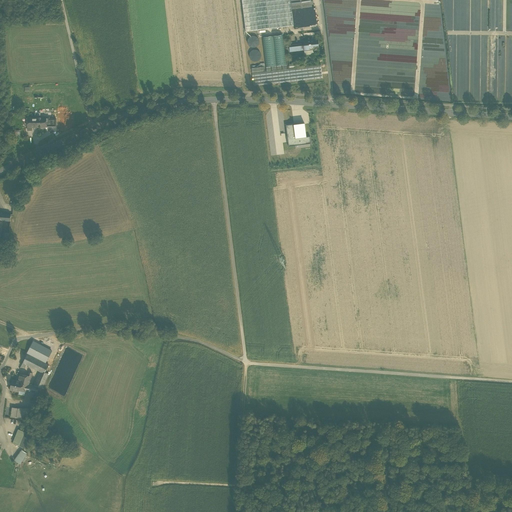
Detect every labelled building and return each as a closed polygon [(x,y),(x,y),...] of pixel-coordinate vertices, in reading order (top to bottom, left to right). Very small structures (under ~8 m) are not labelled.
[(241,0),(245,32),(293,26),(292,18),(290,0),(241,0)] [(310,0),(290,0),(291,9),(311,7),(310,0)] [(283,35),(262,38),(265,67),(286,65),(283,35)] [(247,41),(247,43),(248,45),(250,47),(252,48),(254,47),(256,47),(258,45),(259,43),(259,40),(258,38),(256,37),(254,36),(252,36),(250,37),(248,39),(247,41)] [(317,39),(302,40),(302,44),(303,50),(304,50),(313,49),(313,51),(319,50),(317,39)] [(249,55),(249,57),(250,59),(252,61),(254,62),(256,62),(258,61),(260,59),(261,57),(261,54),(260,52),(258,51),(256,50),(254,50),(251,51),(250,53),(249,55)] [(320,65),(251,73),(253,86),(322,78),(320,65)] [(49,117),(27,117),(27,130),(32,130),(31,128),(42,127),(42,128),(44,128),(45,127),(47,127),(47,122),(49,122),(49,119),(49,117)] [(306,137),(305,124),(294,126),(294,124),(285,125),(288,147),(311,144),(310,137),(306,137)] [(51,352),(33,342),(27,353),(29,354),(28,355),(31,356),(31,355),(45,362),(51,352)] [(28,355),(27,354),(23,363),(26,365),(39,372),(45,373),(45,372),(49,366),(31,356),(28,355)] [(28,376),(20,374),(18,379),(19,379),(19,381),(22,382),(21,384),(29,386),(29,385),(33,373),(30,372),(28,376)] [(45,373),(39,372),(34,386),(39,388),(42,388),(48,373),(45,372),(45,373)] [(19,381),(12,380),(10,390),(19,392),(19,390),(27,392),(29,386),(21,384),(22,382),(19,381)] [(34,386),(29,385),(29,386),(27,392),(35,394),(37,395),(37,394),(39,388),(34,386)] [(31,408),(18,408),(17,409),(16,417),(30,417),(30,415),(35,416),(36,409),(31,408)] [(25,433),(20,447),(25,448),(30,435),(25,433)] [(27,454),(22,450),(14,461),(20,464),(27,454)]
